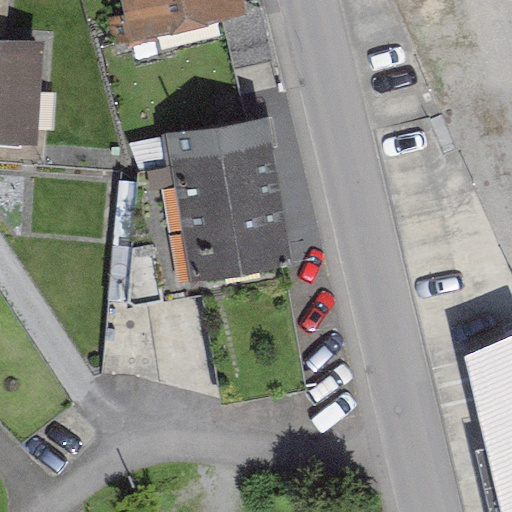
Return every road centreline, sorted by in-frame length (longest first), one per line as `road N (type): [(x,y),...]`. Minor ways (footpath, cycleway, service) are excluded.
road 1 (residential): [(299,0),(402,449)]
road 2 (residential): [(40,511),(140,414),(402,449)]
